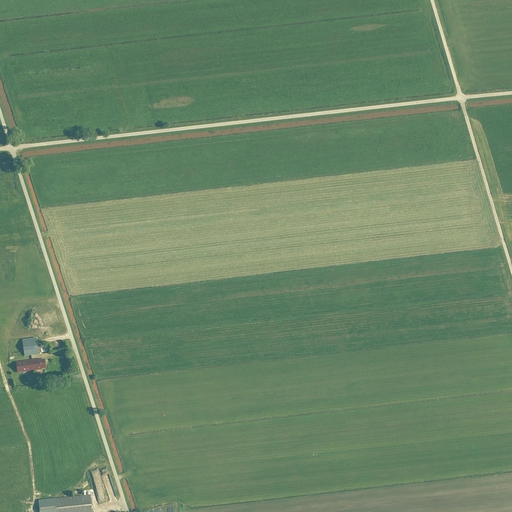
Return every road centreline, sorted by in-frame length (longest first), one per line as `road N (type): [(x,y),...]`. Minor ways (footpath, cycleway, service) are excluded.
road 1 (unclassified): [(9,148),(460,97)]
road 2 (unclassified): [(126,511),(9,148)]
road 3 (unclassified): [(511,273),(460,97)]
